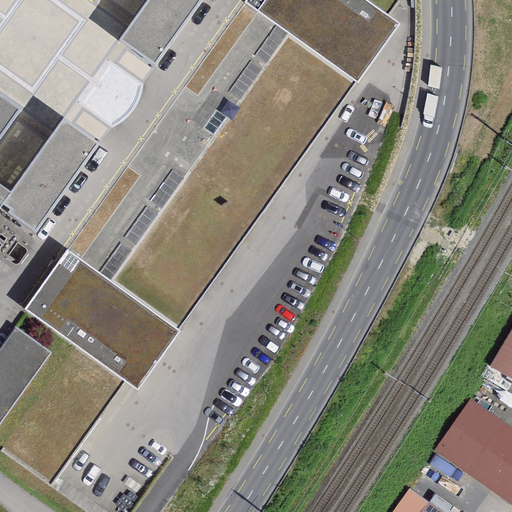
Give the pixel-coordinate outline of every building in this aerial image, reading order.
[(0,350),(0,455),(49,490),(123,384),(140,395),(183,334),(170,327),(345,80),(362,91),(400,32),(388,22),(357,0),(250,0),(243,10),(255,19),(77,260),(68,253),(28,310),(51,324),(37,344),(16,329),(0,350)] [(92,0),(100,6),(104,0),(154,0),(123,45),(157,69),(206,0),(92,0)] [(357,0),(388,22),(398,6),(397,0),(357,0)] [(0,214),(2,213),(41,238),(103,145),(64,120),(15,198),(0,186),(0,147),(23,113),(0,95),(0,214)] [(511,333),(490,372),(511,384),(511,333)] [(511,506),(511,432),(469,402),(431,456),(511,508),(511,506)]
